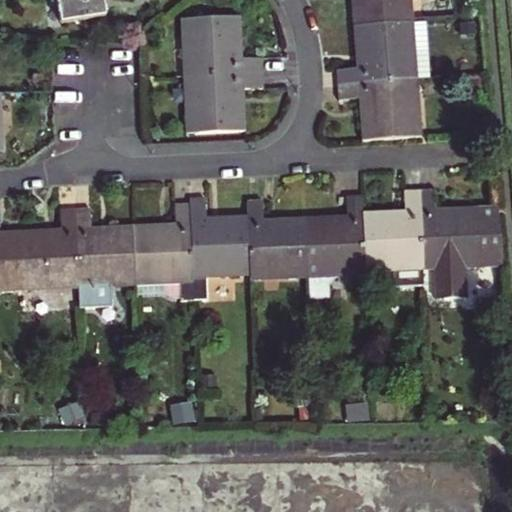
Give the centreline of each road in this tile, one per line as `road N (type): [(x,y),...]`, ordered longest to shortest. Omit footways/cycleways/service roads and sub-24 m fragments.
road 1 (residential): [(286,162),(47,174)]
road 2 (residential): [(286,162),(459,154)]
road 3 (residential): [(292,0),(312,88),(286,162)]
